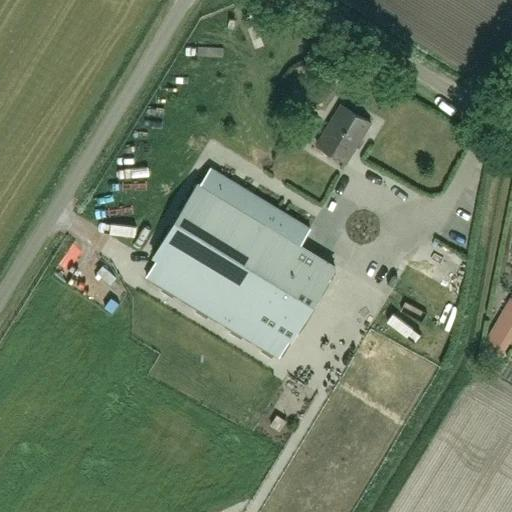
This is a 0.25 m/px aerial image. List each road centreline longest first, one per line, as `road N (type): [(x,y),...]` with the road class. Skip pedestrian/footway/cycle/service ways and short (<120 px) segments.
road 1 (unclassified): [(0,298),(185,0)]
road 2 (unclassified): [(511,128),(301,0)]
